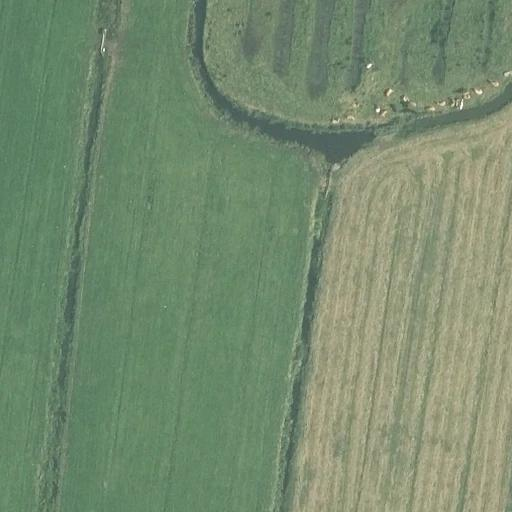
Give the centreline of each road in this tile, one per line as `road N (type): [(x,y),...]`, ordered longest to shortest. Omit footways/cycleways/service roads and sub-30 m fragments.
road 1 (track): [(420,0),(406,9),(391,42),(377,280)]
road 2 (track): [(382,184),(253,189)]
